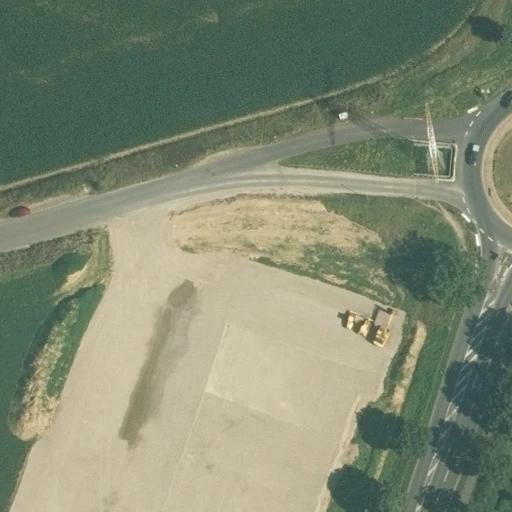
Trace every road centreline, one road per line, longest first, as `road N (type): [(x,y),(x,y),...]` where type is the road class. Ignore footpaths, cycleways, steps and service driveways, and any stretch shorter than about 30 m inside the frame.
road 1 (unclassified): [(239,169),(0,237)]
road 2 (unclassified): [(476,137),(339,135),(239,169)]
road 3 (unclassified): [(239,169),(470,192)]
road 4 (track): [(361,511),(424,320)]
road 5 (primary): [(417,511),(461,394)]
